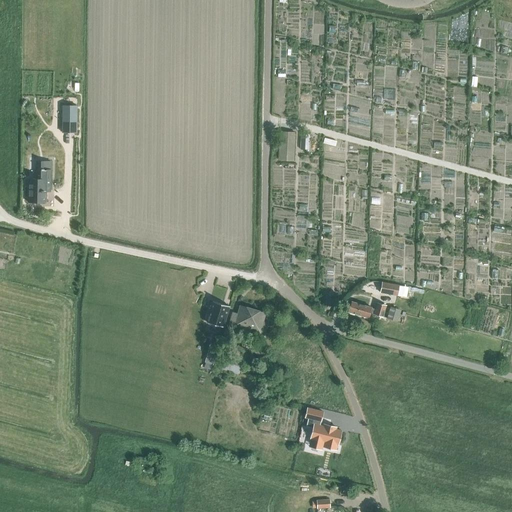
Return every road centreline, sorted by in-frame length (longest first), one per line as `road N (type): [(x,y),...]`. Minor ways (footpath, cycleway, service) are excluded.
road 1 (unclassified): [(265,278),(269,0)]
road 2 (unclassified): [(265,278),(134,254),(6,220),(0,210)]
road 3 (track): [(511,184),(323,132),(266,125)]
road 4 (unclassified): [(511,377),(323,328)]
road 5 (unclassified): [(387,511),(323,328)]
